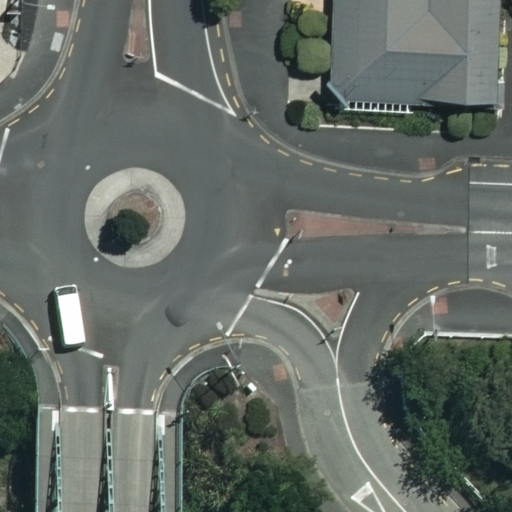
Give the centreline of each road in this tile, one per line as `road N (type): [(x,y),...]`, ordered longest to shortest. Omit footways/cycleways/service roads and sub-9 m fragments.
road 1 (residential): [(501,230),(373,321),(358,356),(354,400),(365,474)]
road 2 (residential): [(501,230),(236,220)]
road 3 (residential): [(365,474),(288,339),(253,317),(193,301)]
road 4 (tertiary): [(106,315),(99,511)]
road 5 (tertiary): [(133,119),(185,131),(206,148),(233,193),(236,220)]
road 6 (tertiary): [(35,211),(41,183),(77,137),(133,119)]
road 7 (tertiary): [(106,315),(60,286),(36,238),(35,211)]
